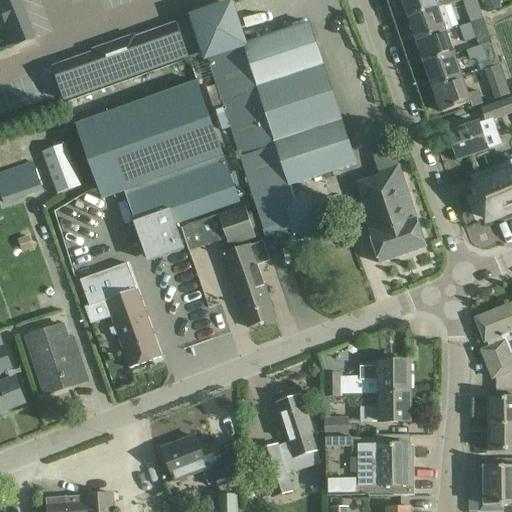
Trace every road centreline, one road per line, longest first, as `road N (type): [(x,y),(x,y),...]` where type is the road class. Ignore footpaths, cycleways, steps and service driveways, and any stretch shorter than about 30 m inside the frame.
road 1 (unclassified): [(37,452),(463,280)]
road 2 (residential): [(463,280),(370,0)]
road 3 (residential): [(448,511),(453,321),(463,280)]
road 4 (residential): [(0,72),(198,0)]
